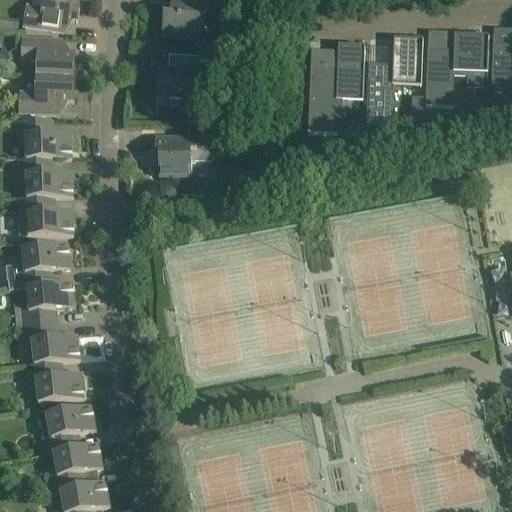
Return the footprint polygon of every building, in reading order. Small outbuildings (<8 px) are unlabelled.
[(81,0),(43,0),(42,11),(26,8),(23,30),(63,36),(65,24),(77,25),(81,0)] [(162,38),(182,40),(200,43),(203,24),(208,24),(210,4),(174,0),(172,0),(170,19),(164,18),(162,38)] [(452,50),(425,50),(426,106),(453,105),(453,71),(486,70),(486,33),(452,33),(452,50)] [(511,41),(491,42),(491,100),(511,99),(511,41)] [(393,66),(368,66),(368,125),(394,125),(394,89),(421,89),(421,42),(393,42),(393,66)] [(37,65),(37,79),(73,81),(74,57),(61,56),(62,44),(22,43),(21,65),(37,65)] [(311,69),(308,136),(310,136),(337,137),(338,98),(363,100),(365,50),(339,49),(338,55),(338,71),(311,69)] [(156,106),(192,109),(191,111),(207,113),(209,91),(205,91),(207,60),(180,59),(180,72),(159,71),(156,106)] [(73,81),(37,79),(36,98),(19,98),(18,117),(59,119),(59,106),(72,107),(73,81)] [(26,147),(27,163),(27,164),(49,164),(72,163),(72,138),(48,138),(48,124),(18,125),(19,147),(26,147)] [(196,135),(196,141),(155,141),(155,154),(159,154),(159,181),(192,181),(192,164),(211,164),(215,161),(215,144),(220,144),(220,135),(196,135)] [(27,186),(28,201),(28,202),(50,202),(73,202),(73,176),(49,177),(49,164),(27,164),(27,163),(19,163),(19,186),(27,186)] [(28,202),(28,201),(20,201),(20,216),(26,216),(26,224),(29,224),(29,241),(74,240),(73,215),(50,215),(50,202),(28,202)] [(9,293),(26,291),(49,289),(48,276),(71,273),(68,248),(23,253),(24,267),(6,269),(7,284),(8,284),(9,293)] [(17,333),(23,332),(53,328),(51,314),(75,312),(72,287),(49,289),(26,291),(28,307),(14,308),(17,333)] [(26,368),(27,370),(57,367),(80,365),(78,339),(54,342),(53,328),(23,332),(26,354),(33,353),(34,367),(26,368)] [(57,367),(27,370),(29,393),(36,392),(38,408),(84,403),(82,378),(58,380),(57,367)] [(53,457),(66,455),(65,454),(75,452),(73,439),(96,435),(91,410),(46,418),(49,434),(41,435),(46,459),(53,457)] [(49,474),(53,495),(64,493),(64,495),(72,493),(72,491),(82,490),(80,477),(103,473),(98,448),(75,452),(65,454),(66,455),(53,457),(56,472),(49,474)] [(102,511),(110,511),(105,486),(82,490),(72,491),(72,493),(64,495),(64,493),(53,495),(53,497),(60,495),(63,511),(55,511),(102,511)]
